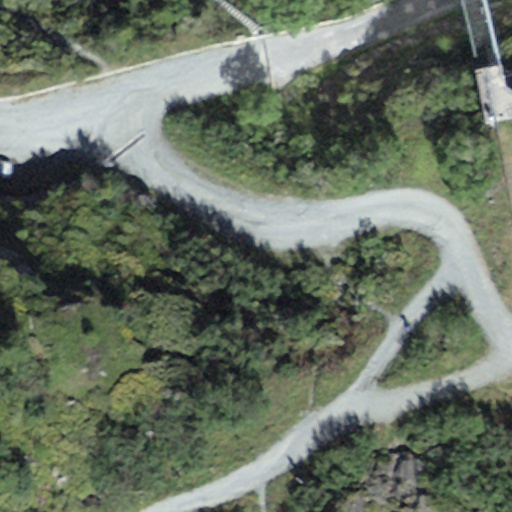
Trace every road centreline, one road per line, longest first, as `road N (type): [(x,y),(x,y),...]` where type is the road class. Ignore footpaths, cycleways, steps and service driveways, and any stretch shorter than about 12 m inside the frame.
road 1 (track): [(106,107),(166,177),(236,214),(290,224),(402,204),(431,211),(511,336)]
road 2 (track): [(511,347),(479,373),(366,406),(257,472),(174,506)]
